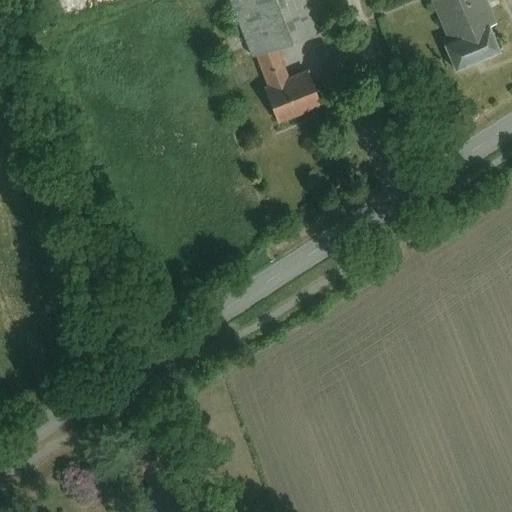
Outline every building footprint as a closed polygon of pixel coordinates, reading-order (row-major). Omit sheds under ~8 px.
[(233,0),(255,55),(281,45),(336,24),(326,0),(233,0)] [(490,0),(434,0),(450,38),(446,39),(458,67),(504,49),(494,23),(499,21),(490,0)] [(292,75),(281,45),(255,55),(266,85),(292,75)] [(279,118),(321,102),(308,69),(292,75),(266,85),(279,118)] [(145,472),(154,474),(156,455),(147,454),(145,472)]
